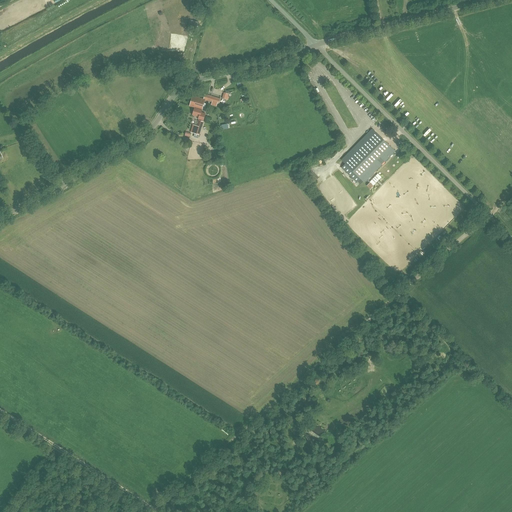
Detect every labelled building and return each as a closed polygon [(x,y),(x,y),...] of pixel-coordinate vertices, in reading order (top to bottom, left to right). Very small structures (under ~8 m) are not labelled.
[(190,31),(191,28),(196,30),(198,22),(189,19),(187,27),(187,30),(190,31)] [(216,107),(217,103),(219,98),(208,95),(207,100),(212,102),(211,106),(216,107)] [(190,106),(195,107),(202,110),(205,99),(193,96),(190,106)] [(202,110),(195,107),(192,115),(199,117),(198,119),(203,120),(205,114),(201,112),(202,110)] [(203,122),(199,120),(197,126),(193,125),(191,132),(195,133),(194,136),(198,137),(203,122)] [(342,167),(357,182),(360,179),(364,182),(395,151),(372,129),(342,160),(345,164),(342,167)] [(218,167),(211,170),(213,175),(221,173),(218,167)] [(319,178),(309,168),(304,174),(313,183),(319,178)]
